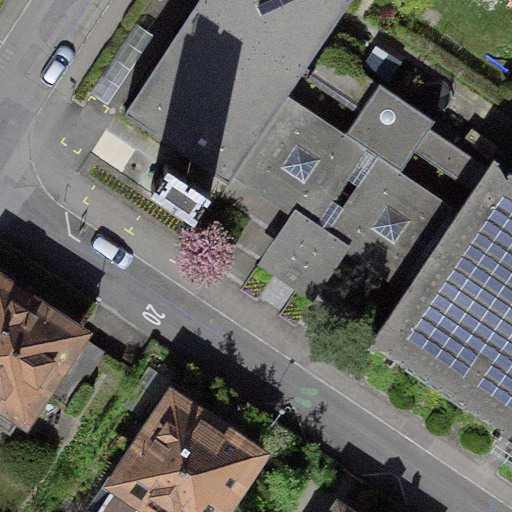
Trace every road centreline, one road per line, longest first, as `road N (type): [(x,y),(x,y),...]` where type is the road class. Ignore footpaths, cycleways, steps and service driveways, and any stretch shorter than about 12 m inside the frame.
road 1 (residential): [(0,201),(469,511)]
road 2 (residential): [(76,0),(0,116)]
